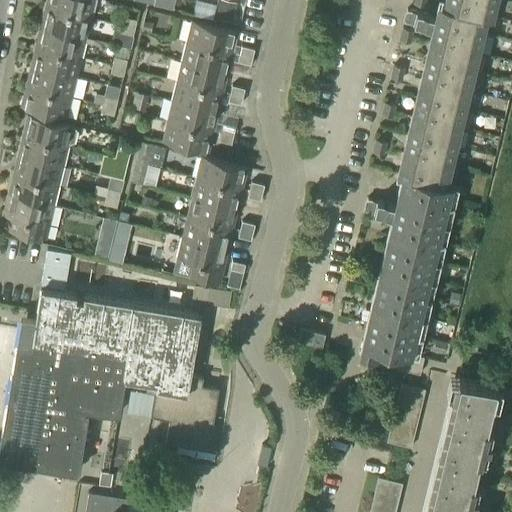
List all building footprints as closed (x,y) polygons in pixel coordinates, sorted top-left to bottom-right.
[(43,1),(42,6),(89,17),(92,0),(46,0),(46,2),(43,1)] [(360,340),(357,353),(375,357),(374,363),(419,373),(423,356),(411,353),(452,184),(446,183),(487,15),(492,16),(495,0),(448,0),(447,3),(442,2),(438,16),(406,8),(403,21),(435,28),(401,173),(406,174),(399,202),(383,198),(382,201),(367,197),(364,210),(379,213),(378,220),(394,224),(366,342),(360,340)] [(218,3),(214,18),(230,22),(234,7),(218,3)] [(44,12),(40,26),(84,37),(89,17),(42,6),(41,11),(44,12)] [(126,18),(124,26),(134,28),(135,21),(126,18)] [(140,28),(140,30),(149,32),(152,22),(142,20),(140,28)] [(191,20),(186,41),(230,51),(235,31),(191,20)] [(34,41),(33,46),(79,57),(84,37),(40,26),(36,41),(34,41)] [(124,26),(123,34),(132,36),(134,28),(124,26)] [(402,27),(399,40),(409,42),(412,29),(402,27)] [(186,41),(181,60),(226,71),(230,51),(186,41)] [(240,45),(238,53),(251,56),(253,48),(240,45)] [(34,51),(31,66),(75,76),(79,57),(33,46),(32,51),(34,51)] [(238,53),(236,61),(250,64),(251,56),(238,53)] [(117,58),(115,66),(124,67),(126,60),(117,58)] [(181,60),(177,80),(221,91),(226,71),(181,60)] [(393,64),(389,77),(400,79),(403,67),(393,64)] [(25,81),(24,86),(70,97),(75,76),(31,66),(27,81),(25,81)] [(115,66),(113,74),(122,76),(124,67),(115,66)] [(177,80),(172,100),(216,111),(221,91),(177,80)] [(231,85),(229,93),(242,96),(244,88),(231,85)] [(25,91),(21,107),(65,117),(70,97),(24,86),(22,91),(25,91)] [(229,93),(227,101),(240,104),(242,96),(229,93)] [(108,97),(106,105),(115,108),(117,99),(108,97)] [(172,100),(167,120),(211,131),(216,111),(172,100)] [(384,101),(381,114),(391,117),(394,104),(384,101)] [(511,102),(499,101),(497,115),(511,117),(511,115),(511,102)] [(106,105),(104,113),(113,116),(115,108),(106,105)] [(22,129),(20,133),(67,145),(73,142),(76,131),(71,126),(71,125),(27,114),(24,129),(22,129)] [(167,120),(162,141),(207,152),(211,131),(167,120)] [(221,125),(219,133),(232,136),(234,128),(221,125)] [(21,139),(17,154),(62,165),(67,145),(20,133),(19,138),(21,139)] [(219,133),(218,141),(231,144),(232,136),(219,133)] [(375,139),(372,152),(382,154),(385,142),(375,139)] [(138,141),(133,161),(146,164),(151,144),(138,141)] [(121,149),(119,157),(127,160),(129,152),(121,149)] [(191,167),(194,154),(175,150),(172,163),(191,167)] [(12,168),(11,173),(57,184),(62,165),(17,154),(14,169),(12,168)] [(202,156),(197,176),(241,187),(246,167),(202,156)] [(119,157),(117,165),(126,167),(127,160),(119,157)] [(133,161),(129,179),(142,182),(146,164),(133,161)] [(11,179),(8,193),(52,204),(57,184),(11,173),(10,178),(11,179)] [(197,176),(192,196),(236,207),(241,187),(197,176)] [(251,181),(249,189),(262,192),(264,184),(251,181)] [(111,189),(109,197),(118,199),(120,191),(111,189)] [(249,189),(247,197),(260,200),(262,192),(249,189)] [(2,208),(1,214),(8,215),(5,228),(44,238),(52,204),(8,193),(4,209),(2,208)] [(142,195),(140,203),(149,205),(151,198),(142,195)] [(192,196),(187,216),(232,227),(236,207),(192,196)] [(109,197),(107,205),(116,207),(118,199),(109,197)] [(119,211),(117,220),(125,222),(127,213),(119,211)] [(187,216),(182,236),(227,247),(232,227),(187,216)] [(241,220),(239,228),(252,232),(254,223),(241,220)] [(239,228),(237,236),(251,240),(252,232),(239,228)] [(182,236),(173,272),(218,283),(227,247),(182,236)] [(96,239),(93,255),(106,258),(110,243),(96,239)] [(46,248),(40,284),(56,286),(56,290),(63,291),(70,252),(46,248)] [(110,250),(108,258),(121,261),(123,253),(110,250)] [(232,260),(229,269),(243,272),(245,264),(232,260)] [(193,284),(191,300),(228,306),(230,290),(193,284)] [(6,400),(0,435),(0,458),(77,471),(87,411),(83,411),(84,408),(118,413),(124,379),(147,383),(154,384),(155,384),(153,397),(163,399),(160,417),(168,419),(165,440),(208,447),(218,387),(201,384),(202,376),(190,374),(200,313),(83,293),(82,299),(75,298),(76,293),(63,291),(56,290),(40,287),(35,316),(20,314),(16,341),(6,400)] [(300,327),(296,341),(321,347),(324,333),(300,327)] [(465,511),(496,385),(458,376),(425,511),(465,511)] [(400,382),(386,441),(411,447),(425,388),(400,382)] [(129,388),(125,412),(149,416),(154,384),(147,383),(145,391),(129,388)] [(100,471),(98,484),(109,486),(112,473),(107,472),(100,471)] [(394,511),(402,482),(377,476),(368,511),(394,511)] [(90,491),(86,511),(146,511),(148,501),(90,491)]
